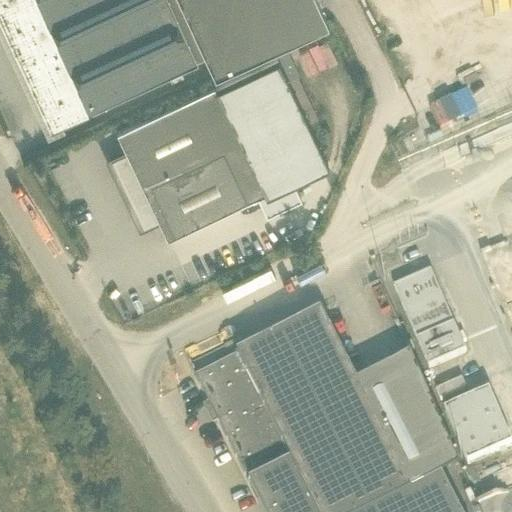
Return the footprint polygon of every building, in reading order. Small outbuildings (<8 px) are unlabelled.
[(0,0),(0,17),(50,125),(92,105),(196,57),(195,55),(203,52),(212,71),(326,19),(316,0),(0,0)] [(116,132),(142,186),(135,189),(152,224),(166,217),(173,231),(165,235),(166,237),(264,191),(271,206),(263,210),(264,213),(299,196),(291,178),(326,161),(276,54),(116,132)] [(432,273),(394,289),(430,370),(467,354),(432,273)] [(459,511),(443,480),(413,495),(361,393),(322,315),(246,354),(196,379),(215,416),(219,425),(262,511),(459,511)] [(408,368),(361,393),(413,495),(443,480),(454,474),(408,368)] [(463,381),(437,392),(441,402),(467,391),(463,381)] [(511,443),(490,392),(445,412),(468,466),(511,446),(511,443)]
